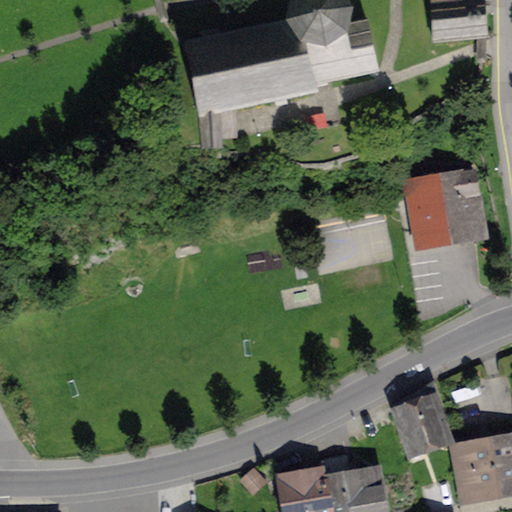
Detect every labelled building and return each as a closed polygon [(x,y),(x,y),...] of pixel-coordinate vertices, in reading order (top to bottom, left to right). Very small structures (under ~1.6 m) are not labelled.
[(186,43),(199,110),(174,113),(177,148),(204,146),(204,149),(221,147),(219,112),(318,91),(316,81),(377,68),(368,24),(345,28),(339,0),(294,0),(298,19),(186,43)] [(430,0),(434,41),(488,36),(485,0),(430,0)] [(475,196),(471,174),(400,186),(401,196),(407,195),(416,248),(487,236),(480,195),(475,196)] [(385,265),(337,276),(343,302),(391,290),(385,265)] [(440,407),(432,384),(392,409),(407,451),(442,438),(445,446),(454,443),(445,421),(440,423),(435,409),(440,407)] [(511,485),(511,442),(454,454),(462,495),(511,485)] [(323,485),(327,483),(331,511),(384,511),(376,472),(361,474),(362,478),(345,481),(342,465),(319,469),(320,472),(323,485)] [(253,493),(266,482),(254,470),(242,481),(253,493)] [(323,485),(320,472),(283,478),(288,511),(331,511),(327,483),(323,485)]
